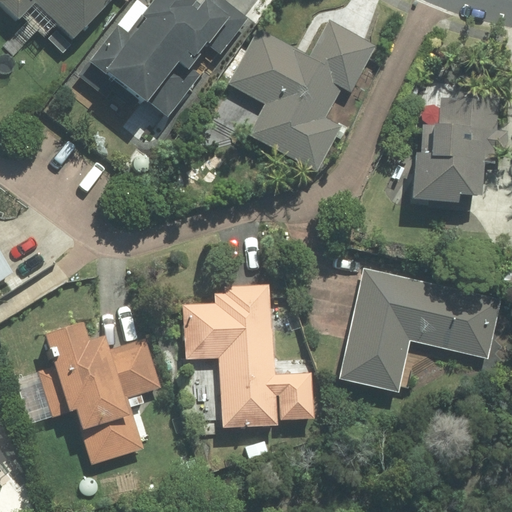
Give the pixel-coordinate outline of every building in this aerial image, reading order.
[(1,0),(0,2),(0,4),(19,22),(26,14),(45,31),(56,18),(78,38),(112,0),(1,0)] [(155,0),(150,8),(139,0),(135,0),(78,76),(107,98),(113,90),(135,107),(144,95),(171,116),(247,17),(225,0),(205,0),(205,1),(203,0),(155,0)] [(296,46),(258,27),(228,83),(265,102),(248,134),(318,171),(342,127),(326,119),(342,89),(351,94),(377,45),(330,20),(321,38),(305,29),(296,46)] [(499,87),(425,85),(423,153),(413,153),(412,200),(463,201),(464,192),(487,193),(488,164),(498,164),(499,151),(508,151),(509,131),(498,130),(499,87)] [(509,292),(364,262),(340,379),(399,392),(409,341),(495,359),(509,292)] [(274,378),(273,286),(219,287),(219,303),(187,303),(188,359),(222,359),(223,429),(280,429),(279,419),(317,418),(316,378),(274,378)] [(57,364),(15,379),(29,422),(71,407),(92,468),(147,449),(132,405),(167,393),(148,339),(116,351),(109,329),(91,335),(87,323),(48,336),(57,364)] [(0,465),(10,457),(0,443),(0,465)]
